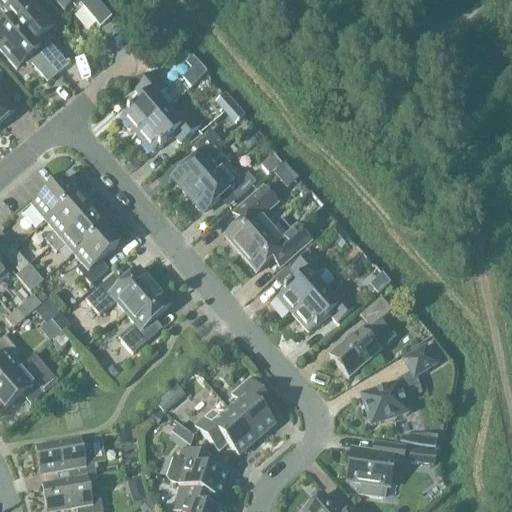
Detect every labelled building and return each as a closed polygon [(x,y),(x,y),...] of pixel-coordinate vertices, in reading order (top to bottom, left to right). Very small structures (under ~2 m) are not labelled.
[(22,0),(4,16),(9,22),(10,22),(57,76),(68,67),(51,48),(49,49),(41,39),(53,29),(28,0),(22,0)] [(52,0),(63,13),(75,2),(99,29),(110,20),(93,0),(52,0)] [(10,22),(9,22),(0,30),(0,52),(16,72),(28,61),(35,69),(33,70),(46,85),(57,76),(10,22)] [(201,81),(206,77),(192,61),(186,66),(191,73),(182,80),(191,90),(201,81)] [(121,119),(136,137),(166,112),(157,101),(167,92),(153,75),(133,92),(141,101),(121,119)] [(223,96),(213,105),(223,116),(233,107),(223,96)] [(0,125),(13,114),(0,98),(0,125)] [(233,107),(223,116),(233,128),(243,119),(233,107)] [(166,112),(136,137),(152,155),(172,138),(180,147),(200,129),(186,113),(175,122),(166,112)] [(199,157),(173,180),(188,197),(219,170),(227,164),(218,153),(224,149),(210,132),(191,148),(199,157)] [(242,151),(245,154),(254,146),(251,142),(242,151)] [(272,159),(262,168),(270,178),(281,168),(272,159)] [(219,170),(188,197),(203,215),(229,192),(237,201),(256,185),(248,176),(242,181),(227,164),(219,170)] [(284,168),(273,177),(287,192),(297,183),(284,168)] [(31,208),(45,224),(75,198),(61,182),(31,208)] [(224,239),(240,257),(271,231),(261,220),(277,206),(263,190),(239,211),(246,220),(224,239)] [(44,240),(51,248),(89,215),(75,198),(45,224),(53,233),(44,240)] [(65,247),(73,257),(104,231),(89,215),(51,248),(57,255),(65,247)] [(271,231),(240,257),(256,275),(278,256),(286,266),(310,245),(296,228),(292,232),(282,221),(271,231)] [(337,227),(328,235),(337,246),(346,238),(337,227)] [(104,231),(73,257),(82,267),(76,272),(90,288),(108,272),(100,263),(118,248),(104,231)] [(0,253),(5,259),(14,251),(0,234),(0,253)] [(5,259),(19,275),(28,268),(14,251),(5,259)] [(278,298),(277,299),(293,317),(323,292),(333,282),(324,272),(310,255),(290,272),(298,281),(278,298)] [(28,268),(19,275),(15,279),(30,295),(42,284),(28,268)] [(115,305),(125,316),(155,290),(139,271),(118,290),(110,281),(85,302),(99,318),(115,305)] [(155,290),(125,316),(135,327),(119,341),(133,357),(157,336),(149,327),(171,308),(155,290)] [(323,292),(293,317),(309,336),(329,318),(337,327),(357,310),(343,293),(332,303),(323,292)] [(41,296),(35,301),(40,307),(47,302),(41,296)] [(17,312),(11,317),(19,326),(25,321),(32,314),(40,307),(35,301),(33,298),(17,312)] [(329,359),(348,381),(379,355),(366,341),(377,332),(374,329),(392,313),(380,300),(359,319),(367,327),(360,333),(329,359)] [(60,315),(48,301),(47,302),(40,307),(32,314),(45,328),(60,315)] [(19,326),(11,317),(5,322),(13,331),(19,326)] [(70,329),(61,318),(54,324),(63,335),(70,329)] [(69,343),(61,334),(52,343),(60,352),(69,343)] [(0,387),(21,370),(13,360),(19,355),(5,339),(0,342),(0,387)] [(397,386),(360,398),(370,429),(408,416),(403,401),(422,395),(416,379),(436,367),(425,349),(403,363),(410,375),(396,383),(397,386)] [(21,370),(0,387),(0,407),(5,413),(22,398),(30,407),(49,391),(34,373),(28,378),(21,370)] [(109,372),(103,376),(110,384),(118,377),(113,372),(109,372)] [(238,404),(229,412),(255,442),(274,426),(262,412),(271,404),(250,380),(231,396),(238,404)] [(172,408),(165,399),(156,407),(164,415),(172,408)] [(204,419),(195,428),(216,452),(225,445),(237,458),(251,446),(255,442),(229,412),(225,416),(213,412),(204,419)] [(157,414),(150,423),(158,428),(164,420),(157,414)] [(117,436),(120,450),(133,447),(130,433),(117,436)] [(429,435),(423,440),(425,448),(432,450),(438,445),(436,437),(429,435)] [(80,443),(39,450),(44,476),(69,472),(72,484),(87,481),(87,482),(97,480),(90,441),(80,443)] [(358,499),(384,502),(390,461),(401,463),(403,450),(375,447),(374,458),(354,456),(350,483),(360,485),(358,499)] [(180,488),(211,499),(218,501),(226,477),(209,472),(213,460),(182,450),(178,459),(177,459),(172,461),(166,479),(170,485),(180,488)] [(409,452),(407,466),(433,470),(435,455),(409,452)] [(139,480),(127,484),(134,507),(146,503),(139,480)] [(87,481),(72,484),(46,488),(50,511),(63,511),(76,510),(76,511),(102,511),(99,495),(89,497),(87,482),(87,481)] [(211,499),(180,488),(172,511),(213,511),(207,510),(211,499)] [(305,511),(353,511),(352,510),(349,511),(336,511),(323,497),(305,511)] [(157,511),(149,502),(140,510),(141,511),(157,511)]
